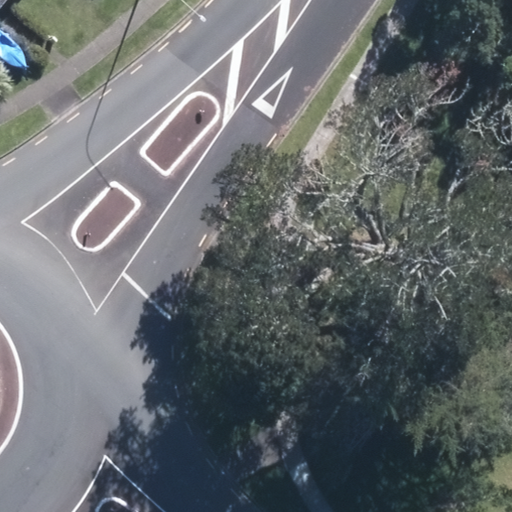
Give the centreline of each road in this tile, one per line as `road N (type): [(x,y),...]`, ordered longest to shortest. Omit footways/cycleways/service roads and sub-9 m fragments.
road 1 (tertiary): [(295,0),(123,194),(24,267)]
road 2 (tertiary): [(24,267),(57,306),(74,354),(76,405),(62,454)]
